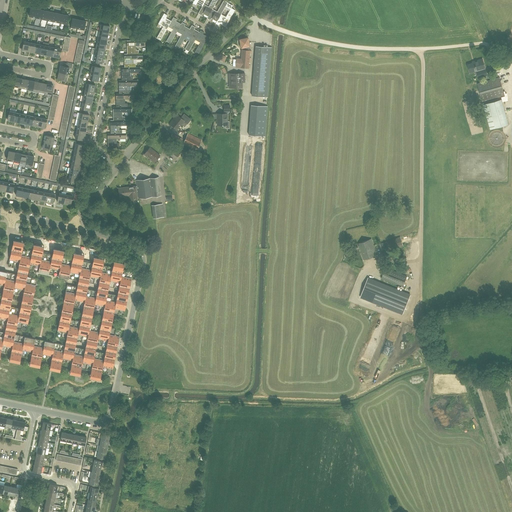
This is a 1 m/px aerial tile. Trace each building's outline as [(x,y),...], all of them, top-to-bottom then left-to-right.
[(212,9),(217,0),(212,0),(208,7),(204,4),(202,6),(198,13),(202,15),(203,13),(208,16),(212,9)] [(208,16),(207,18),(210,20),(211,18),(216,21),(221,14),(225,8),(228,2),(224,0),(217,12),(212,9),(208,16)] [(216,21),(215,23),(219,25),(220,23),(225,26),(235,10),(231,8),(233,5),(228,3),(228,2),(225,8),(229,11),(226,17),(221,14),(216,21)] [(36,18),(37,9),(31,8),(29,16),(36,18)] [(171,21),(166,18),(167,15),(164,13),(158,24),(163,26),(157,38),(160,40),(168,27),(171,21)] [(61,14),(60,23),(66,24),(68,15),(61,14)] [(181,24),(176,21),(177,19),(173,17),(171,21),(168,27),(173,29),(166,41),(170,43),(177,32),(181,24)] [(77,29),(79,20),(72,18),(71,27),(77,29)] [(79,20),(77,29),(84,30),(86,21),(79,20)] [(190,29),(184,26),(185,24),(182,22),(181,24),(177,32),(182,34),(175,46),(176,46),(175,49),(178,50),(184,38),(187,35),(186,35),(190,29)] [(100,31),(108,33),(110,26),(101,24),(100,31)] [(199,32),(194,29),(195,27),(192,25),(190,29),(186,35),(187,35),(184,38),(189,41),(185,49),(189,51),(195,40),(199,32)] [(195,40),(200,42),(195,51),(199,54),(208,37),(203,34),(204,32),(200,30),(199,32),(195,40)] [(132,54),(139,54),(138,50),(136,50),(136,46),(145,46),(145,40),(127,41),(127,50),(132,50),(132,54)] [(29,51),(30,43),(24,41),(22,50),(29,51)] [(271,47),(256,46),(252,96),(267,97),(271,47)] [(54,48),(52,56),(59,58),(61,49),(54,48)] [(236,66),(241,67),(248,67),(249,50),(242,50),(241,59),(237,59),(236,66)] [(130,67),(136,67),(136,63),(133,63),(133,60),(142,59),(142,54),(139,54),(132,54),(124,54),(125,64),(129,64),(130,67)] [(102,63),(103,57),(95,55),(93,61),(102,63)] [(475,63),(474,63),(473,63),(468,65),(470,73),(477,71),(479,78),(487,76),(485,69),(482,59),(474,62),(475,63)] [(68,74),(69,67),(71,68),(72,65),(66,64),(66,67),(60,66),(59,72),(68,74)] [(91,72),(100,74),(101,68),(92,66),(91,72)] [(127,80),(133,80),(133,77),(130,77),(130,73),(140,73),(140,67),(136,67),(130,67),(122,67),(122,77),(127,77),(127,80)] [(66,81),(68,74),(59,72),(57,79),(66,81)] [(98,81),(100,74),(91,72),(89,79),(98,81)] [(242,88),(242,82),(245,82),(245,73),(229,73),(229,88),(242,88)] [(21,88),(23,79),(16,77),(14,86),(21,88)] [(499,78),(477,84),(482,101),(504,95),(499,78)] [(124,93),(130,93),(130,90),(128,90),(127,86),(137,86),(137,80),(133,80),(127,80),(119,80),(119,90),(124,90),(124,93)] [(85,90),(94,92),(95,85),(87,83),(85,90)] [(47,84),(45,93),(52,94),(53,85),(47,84)] [(121,107),(127,107),(127,103),(125,103),(125,99),(134,99),(134,93),(130,93),(124,93),(116,94),(116,103),(121,103),(121,107)] [(499,100),(483,105),(490,129),(506,125),(499,100)] [(90,110),(92,104),(83,102),(81,108),(90,110)] [(265,136),(267,106),(251,105),(249,135),(265,136)] [(230,111),(230,106),(224,106),(224,111),(224,114),(217,114),(217,125),(227,125),(227,111),(230,111)] [(118,120),(125,120),(125,116),(122,116),(122,113),(131,112),(131,107),(127,107),(121,107),(113,107),(113,117),(118,117),(118,120)] [(14,121),(16,113),(9,111),(7,120),(14,121)] [(79,120),(88,121),(89,115),(80,113),(79,120)] [(177,129),(184,121),(187,123),(191,119),(184,114),(181,118),(178,115),(173,121),(172,120),(170,124),(177,129)] [(40,118),(38,126),(45,128),(46,119),(40,118)] [(116,133),(122,133),(122,130),(119,130),(119,126),(129,126),(128,120),(125,120),(118,120),(111,120),(111,130),(116,130),(116,133)] [(84,140),(85,133),(76,132),(75,138),(84,140)] [(122,133),(116,133),(108,133),(108,143),(113,143),(113,146),(119,146),(119,143),(116,143),(116,139),(126,139),(126,133),(122,133)] [(188,134),(184,141),(183,144),(196,151),(201,140),(188,134)] [(44,142),(53,144),(54,137),(46,135),(44,142)] [(52,151),(53,144),(44,142),(43,149),(52,151)] [(75,150),(83,152),(85,145),(76,143),(75,150)] [(168,145),(164,150),(175,159),(180,152),(176,149),(175,151),(168,145)] [(150,147),(144,154),(154,163),(160,155),(150,147)] [(14,161),(15,152),(9,151),(7,160),(14,161)] [(27,155),(25,164),(32,165),(34,156),(27,155)] [(77,182),(78,176),(70,174),(68,181),(77,182)] [(159,177),(136,180),(137,186),(136,187),(136,186),(118,188),(119,197),(129,195),(129,199),(137,198),(136,191),(138,191),(138,198),(161,195),(159,177)] [(22,197),(24,188),(18,186),(16,195),(22,197)] [(48,193),(46,202),(53,203),(55,194),(48,193)] [(64,203),(66,194),(59,193),(57,202),(64,203)] [(66,194),(64,203),(70,205),(72,196),(66,194)] [(153,218),(161,217),(164,217),(163,204),(152,205),(153,218)] [(384,253),(403,246),(400,237),(380,244),(384,253)] [(364,260),(377,255),(371,239),(358,244),(364,260)] [(10,254),(9,259),(19,261),(22,249),(24,242),(13,240),(10,254)] [(32,251),(30,263),(40,265),(42,253),(44,246),(34,244),(32,251)] [(52,255),(50,268),(55,269),(60,270),(62,257),(64,250),(54,248),(52,255)] [(15,281),(14,287),(24,289),(26,283),(27,276),(28,270),(30,263),(32,251),(22,249),(19,261),(18,268),(17,274),(15,281)] [(72,259),(70,272),(80,274),(83,261),(84,254),(74,252),(72,259)] [(40,266),(38,272),(42,273),(45,273),(45,274),(48,274),(50,268),(52,255),(42,253),(40,265),(40,266)] [(92,263),(90,276),(95,277),(100,278),(101,272),(103,265),(104,259),(94,256),(92,263)] [(60,270),(58,276),(69,278),(70,272),(72,259),(62,257),(60,270)] [(19,261),(9,259),(8,266),(18,268),(19,261)] [(76,293),(75,300),(84,302),(86,295),(87,289),(89,283),(90,276),(92,263),(83,261),(80,274),(78,281),(77,287),(76,293)] [(111,274),(110,280),(120,282),(122,276),(121,276),(123,269),(124,263),(114,261),(113,267),(111,274)] [(40,265),(30,263),(28,270),(38,272),(40,265)] [(113,267),(103,265),(101,272),(111,274),(113,267)] [(60,270),(50,268),(48,274),(58,276),(60,270)] [(407,276),(398,273),(386,268),(382,278),(403,286),(407,276)] [(133,271),(123,269),(122,276),(131,278),(133,271)] [(17,274),(7,272),(6,279),(15,281),(17,274)] [(80,274),(70,272),(69,278),(78,281),(80,274)] [(96,297),(95,304),(104,306),(106,300),(107,293),(109,287),(110,280),(111,274),(101,272),(100,278),(98,285),(97,291),(96,297)] [(37,278),(27,276),(26,283),(36,285),(37,278)] [(100,278),(90,276),(89,283),(98,285),(100,278)] [(116,302),(115,308),(124,310),(125,310),(125,308),(128,294),(131,278),(122,276),(120,282),(118,289),(117,295),(116,302)] [(368,278),(361,297),(403,314),(410,295),(368,278)] [(0,317),(7,319),(9,313),(10,306),(13,294),(14,287),(15,281),(6,279),(4,285),(3,292),(0,304),(0,317)] [(120,282),(110,280),(109,287),(118,289),(120,282)] [(19,315),(18,322),(28,324),(31,310),(33,299),(36,285),(26,283),(24,289),(23,296),(20,308),(19,315)] [(77,287),(67,285),(66,291),(76,293),(77,287)] [(24,289),(14,287),(13,294),(23,296),(24,289)] [(97,291),(87,289),(86,295),(96,297),(97,291)] [(60,317),(58,330),(68,332),(69,326),(71,319),(73,306),(75,300),(76,293),(66,291),(63,304),(63,305),(63,306),(62,310),(61,311),(61,315),(60,316),(60,317)] [(117,295),(107,293),(106,300),(116,302),(117,295)] [(79,328),(78,334),(88,336),(89,330),(91,323),(93,312),(93,311),(95,304),(96,297),(86,295),(84,302),(83,309),(80,321),(79,328)] [(84,302),(75,300),(73,306),(83,309),(84,302)] [(99,332),(98,338),(108,340),(109,334),(111,327),(111,326),(113,315),(115,308),(116,302),(106,300),(104,306),(103,313),(100,325),(99,332)] [(104,306),(95,304),(93,311),(103,313),(104,306)] [(20,308),(10,306),(9,313),(19,315),(20,308)] [(124,310),(115,308),(113,315),(122,317),(123,317),(124,310)] [(3,339),(2,345),(12,347),(14,341),(15,334),(16,328),(18,322),(19,315),(9,313),(7,319),(6,326),(5,329),(5,332),(3,339)] [(80,321),(71,319),(69,326),(79,328),(80,321)] [(28,324),(18,322),(16,328),(26,330),(28,324)] [(100,325),(91,323),(89,330),(99,332),(100,325)] [(64,351),(62,358),(73,360),(74,354),(75,347),(76,344),(77,341),(78,334),(79,328),(69,326),(68,332),(66,339),(65,345),(64,351)] [(120,329),(111,327),(109,334),(119,336),(121,330),(120,329)] [(68,332),(58,330),(56,337),(57,337),(66,339),(68,332)] [(84,356),(83,362),(92,364),(94,358),(95,351),(96,348),(97,345),(98,338),(99,332),(89,330),(88,336),(86,343),(86,346),(85,349),(84,356)] [(25,336),(15,334),(14,341),(23,343),(25,336)] [(88,336),(78,334),(77,341),(86,343),(88,336)] [(104,360),(103,366),(113,368),(119,336),(109,334),(108,340),(106,347),(106,350),(105,353),(104,360)] [(23,343),(22,350),(32,352),(34,345),(35,338),(25,336),(23,343)] [(40,340),(35,338),(34,345),(43,347),(45,341),(40,340)] [(108,340),(98,338),(97,345),(106,347),(108,340)] [(9,360),(20,363),(20,362),(21,356),(22,350),(23,343),(14,341),(12,347),(11,354),(9,360)] [(43,347),(42,354),(52,356),(54,349),(55,343),(45,341),(43,347)] [(56,343),(55,343),(54,349),(64,351),(65,345),(56,343)] [(12,347),(2,345),(1,352),(11,354),(12,347)] [(30,364),(29,365),(40,367),(40,366),(41,360),(42,354),(43,347),(39,346),(34,345),(32,352),(31,358),(30,364)] [(85,349),(75,347),(74,354),(84,356),(85,349)] [(50,368),(49,369),(60,371),(60,370),(61,365),(62,358),(64,351),(54,349),(52,356),(51,362),(50,368)] [(32,352),(22,350),(21,356),(31,358),(32,352)] [(105,353),(95,351),(94,358),(104,360),(105,353)] [(52,356),(42,354),(41,360),(51,362),(52,356)] [(70,372),(70,373),(80,375),(80,374),(81,369),(83,362),(84,356),(74,354),(73,360),(71,367),(70,372)] [(73,360),(62,358),(61,365),(71,367),(73,360)] [(90,376),(90,377),(100,379),(100,378),(101,373),(103,366),(104,360),(94,358),(92,364),(91,371),(90,376)] [(92,364),(83,362),(81,369),(91,371),(92,364)] [(113,368),(103,366),(101,373),(110,375),(111,375),(113,368)] [(19,421),(17,429),(15,439),(21,440),(22,436),(20,436),(21,430),(23,430),(25,422),(19,421)] [(42,428),(50,430),(51,423),(43,422),(42,428)] [(66,441),(68,433),(62,432),(60,440),(66,441)] [(101,439),(109,441),(110,434),(102,433),(101,439)] [(84,449),(85,445),(87,437),(80,436),(79,444),(82,445),(82,448),(84,449)] [(105,459),(106,453),(98,451),(97,457),(105,459)] [(93,465),(101,467),(102,461),(94,459),(93,465)] [(41,473),(42,466),(34,464),(33,471),(41,473)] [(97,485),(99,479),(90,477),(89,484),(97,485)] [(48,490),(56,492),(58,486),(49,484),(48,490)] [(87,492),(89,493),(98,494),(99,488),(88,486),(87,492)]
